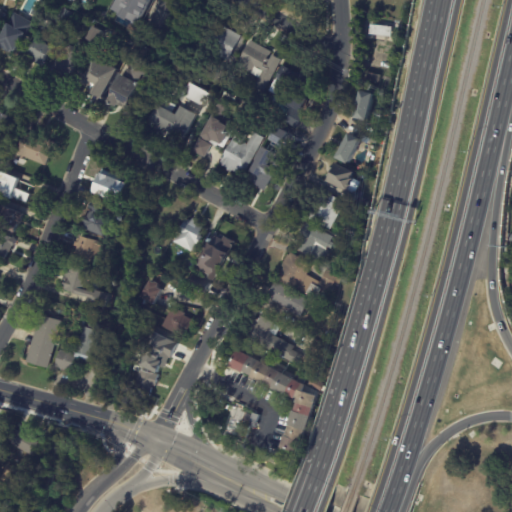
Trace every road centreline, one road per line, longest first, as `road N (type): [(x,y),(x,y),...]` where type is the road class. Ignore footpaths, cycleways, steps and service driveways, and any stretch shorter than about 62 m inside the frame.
road 1 (motorway): [(382,479),(428,329),(507,0)]
road 2 (motorway): [(457,0),(389,289),(332,478)]
road 3 (residential): [(155,441),(324,127),(339,59),(340,0)]
road 4 (motorway): [(439,0),(317,469)]
road 5 (motorway): [(398,483),(507,89)]
road 6 (motorway): [(511,350),(489,275),(507,89)]
road 7 (residential): [(0,334),(95,128)]
road 8 (tertiary): [(155,441),(0,389)]
road 9 (residential): [(129,148),(0,75)]
road 10 (residential): [(270,225),(140,154)]
road 11 (motorway): [(398,483),(454,428),(511,417)]
road 12 (motorway): [(125,493),(172,481),(243,487)]
